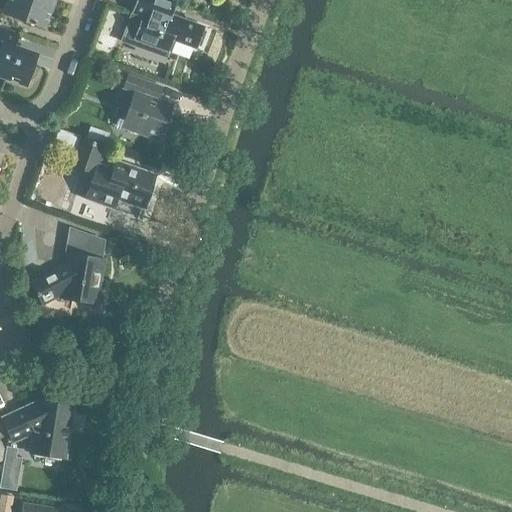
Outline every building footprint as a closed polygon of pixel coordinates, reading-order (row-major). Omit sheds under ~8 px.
[(8,0),(3,14),(44,28),(54,0),(8,0)] [(200,47),(206,32),(202,30),(203,26),(170,15),(174,3),(165,0),(137,0),(133,14),(143,17),(134,40),(168,52),(169,51),(164,49),(167,39),(195,49),(196,45),(200,47)] [(0,76),(25,85),(36,55),(13,47),(18,34),(0,27),(0,76)] [(134,93),(122,129),(159,142),(172,105),(152,98),(156,86),(128,76),(123,89),(134,93)] [(71,164),(71,167),(93,175),(85,199),(112,209),(116,199),(145,210),(153,188),(150,187),(154,176),(116,162),(113,170),(98,165),(105,146),(81,138),(71,164)] [(65,265),(30,284),(41,305),(42,306),(50,302),(59,296),(59,298),(97,304),(104,259),(102,259),(104,241),(90,236),(86,256),(67,253),(65,265)] [(59,322),(47,327),(52,336),(63,330),(59,322)] [(1,419),(11,441),(26,434),(33,435),(30,451),(64,457),(72,407),(38,402),(1,419)] [(15,458),(17,449),(6,447),(0,480),(0,488),(15,491),(20,459),(15,458)] [(22,503),(21,511),(52,511),(53,508),(22,503)]
